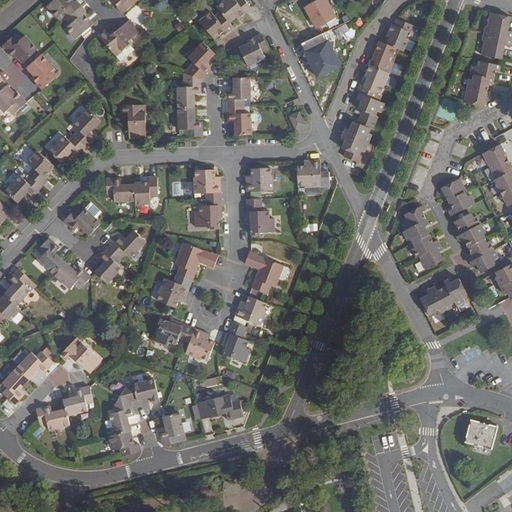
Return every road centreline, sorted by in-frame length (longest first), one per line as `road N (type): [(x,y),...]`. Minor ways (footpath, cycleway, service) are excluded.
road 1 (residential): [(289,429),(99,478),(64,476),(23,460),(0,438)]
road 2 (residential): [(456,0),(367,227)]
road 3 (residential): [(367,227),(289,429)]
road 4 (residential): [(217,154),(110,159),(44,219)]
road 5 (residential): [(367,227),(432,346),(446,393)]
road 6 (residential): [(397,0),(367,37),(325,139)]
road 7 (residential): [(266,5),(325,139)]
road 8 (residential): [(428,394),(289,429)]
road 9 (residential): [(222,285),(235,259),(233,154)]
road 10 (residential): [(428,189),(447,137),(511,101)]
road 11 (unknown): [(220,511),(233,498),(291,477),(289,429)]
road 12 (residential): [(456,511),(430,464),(428,394)]
